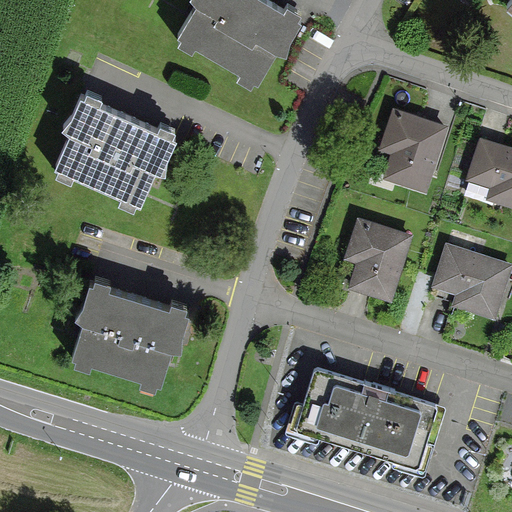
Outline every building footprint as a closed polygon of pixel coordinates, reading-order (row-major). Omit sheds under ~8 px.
[(298,14),(274,0),(193,0),(172,36),(254,85),(273,47),(283,48),(287,30),(298,14)] [(61,127),(67,133),(52,166),(137,204),(155,164),(163,167),(165,156),(173,134),(78,97),(70,117),(61,127)] [(444,117),(387,97),(373,137),(388,142),(380,166),(422,181),(444,117)] [(511,142),(474,131),(461,173),(483,180),(479,191),(511,201),(511,142)] [(337,250),(348,254),(341,277),(387,292),(409,224),(351,206),(337,250)] [(441,234),(424,287),(493,309),(510,256),(441,234)] [(189,304),(88,274),(81,293),(69,307),(81,315),(67,349),(156,378),(169,341),(181,340),(181,321),(189,304)] [(433,392),(302,352),(281,422),(412,462),(433,392)]
